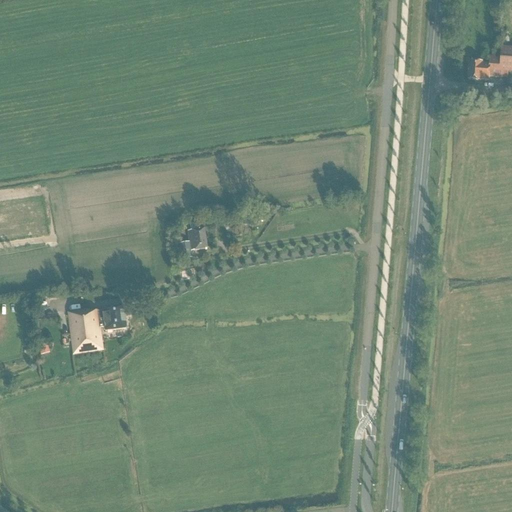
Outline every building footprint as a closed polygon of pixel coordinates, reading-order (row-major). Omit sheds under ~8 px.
[(489,65),(482,64),(482,63),(469,62),(468,80),(480,81),(480,82),(481,82),(480,82),(480,80),(489,81),(489,77),(507,79),(507,73),(511,73),(511,49),(501,48),(500,58),(490,57),(489,65)] [(192,258),(191,252),(207,249),(204,230),(188,232),(190,243),(180,245),(182,260),(192,258)] [(181,271),(182,279),(194,277),(193,269),(181,271)] [(104,325),(105,332),(126,329),(123,306),(102,309),(103,317),(99,318),(98,311),(89,312),(89,311),(68,314),(73,355),(103,351),(100,326),(104,325)] [(47,344),(38,346),(40,356),(49,354),(47,344)]
